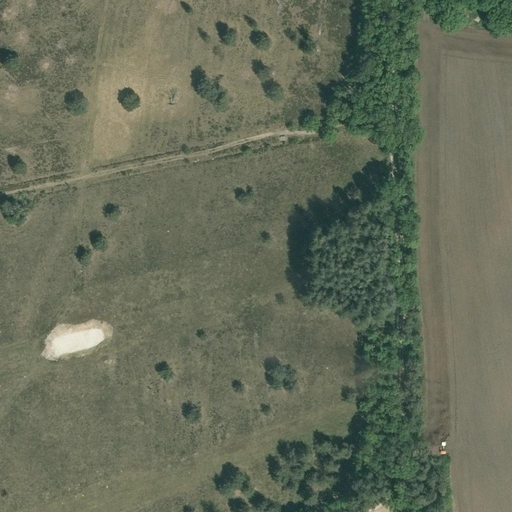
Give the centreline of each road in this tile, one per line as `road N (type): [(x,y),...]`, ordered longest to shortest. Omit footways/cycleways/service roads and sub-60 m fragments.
road 1 (track): [(106,0),(76,283),(0,412)]
road 2 (track): [(382,511),(397,504),(405,478),(397,113)]
